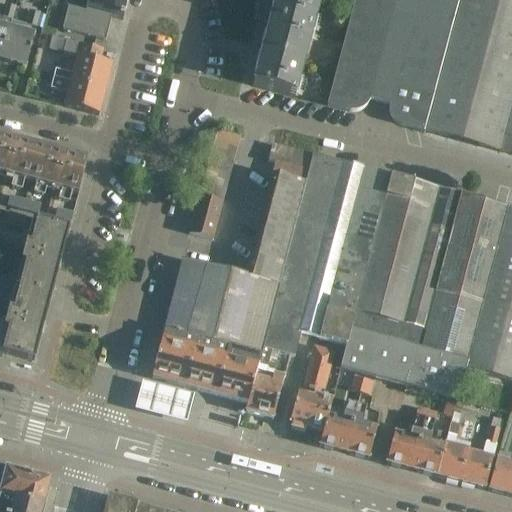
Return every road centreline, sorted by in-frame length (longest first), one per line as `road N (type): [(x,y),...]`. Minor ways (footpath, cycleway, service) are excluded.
road 1 (residential): [(511,178),(182,91)]
road 2 (secondary): [(420,511),(100,426)]
road 3 (residential): [(118,330),(58,312),(106,144)]
road 4 (secondary): [(92,456),(303,511)]
road 5 (residential): [(118,330),(162,163)]
road 6 (residential): [(106,144),(152,0)]
